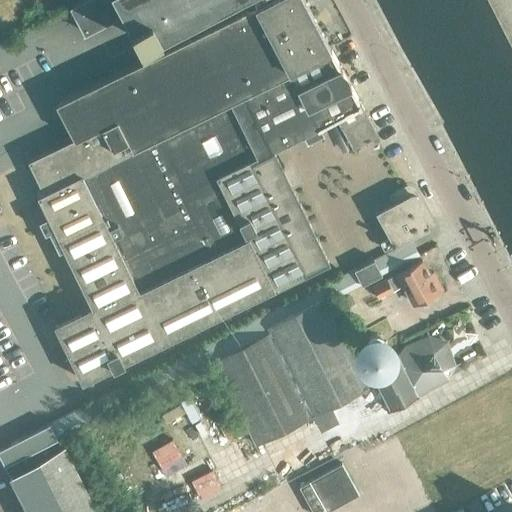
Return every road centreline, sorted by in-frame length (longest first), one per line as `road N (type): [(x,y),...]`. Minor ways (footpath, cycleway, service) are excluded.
road 1 (unclassified): [(511,312),(349,0)]
road 2 (unknown): [(69,47),(130,39),(221,0)]
